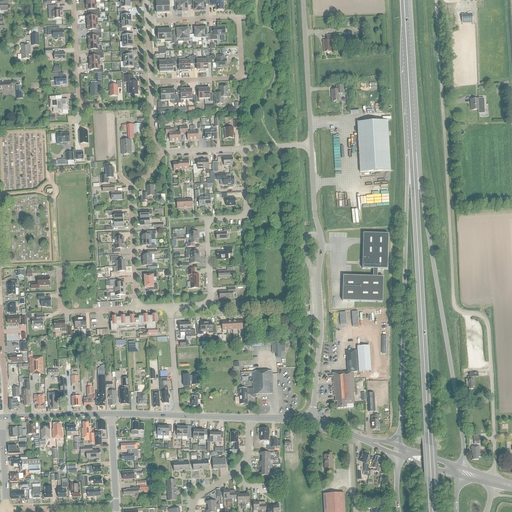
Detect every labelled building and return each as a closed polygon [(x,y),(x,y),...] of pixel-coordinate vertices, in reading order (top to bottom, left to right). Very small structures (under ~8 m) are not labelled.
[(163,3),(163,13),(170,13),(169,7),(172,7),(172,0),(163,0),(162,0),(163,3)] [(177,0),(172,0),(172,7),(175,6),(176,13),(182,13),(181,2),(181,0),(177,0)] [(187,6),(190,6),(190,0),(186,0),(187,2),(181,2),(182,13),(188,12),(187,6)] [(190,0),(190,6),(193,6),(194,12),(200,12),(199,2),(194,2),(193,0),(190,0)] [(202,0),(203,1),(199,2),(200,12),(205,11),(205,5),(208,5),(208,0),(202,0)] [(224,10),(223,0),(209,0),(209,6),(216,6),(216,10),(224,10)] [(130,2),(120,2),(121,8),(117,8),(117,12),(124,12),(124,8),(130,8),(130,2)] [(157,13),(163,13),(163,3),(156,3),(156,2),(154,2),(154,9),(156,9),(157,13)] [(92,10),(92,13),(100,13),(99,10),(96,10),(96,3),(86,4),(86,10),(92,10)] [(62,12),(57,12),(57,6),(49,6),(50,19),(63,19),(62,12)] [(124,12),(117,12),(118,16),(121,16),(122,22),(131,22),(131,15),(124,16),(124,12)] [(87,24),(97,23),(97,19),(100,19),(100,13),(92,13),(92,17),(87,17),(87,24)] [(472,23),(472,15),(472,14),(461,14),(462,23),(472,23)] [(131,22),(122,22),(122,28),(118,28),(119,32),(125,32),(125,28),(131,28),(131,22)] [(93,33),(102,33),(102,30),(101,30),(100,27),(97,27),(97,23),(87,24),(87,30),(93,30),(93,33)] [(64,38),(63,31),(59,31),(59,27),(47,28),(47,35),(53,35),(53,38),(54,39),(54,40),(55,41),(57,40),(58,39),(57,39),(58,39),(58,38),(64,38)] [(213,33),(210,33),(210,34),(210,40),(217,40),(217,36),(225,35),(225,33),(226,32),(226,29),(225,28),(225,29),(225,27),(220,27),(220,28),(213,28),(213,33)] [(192,35),(192,41),(192,42),(193,42),(195,42),(198,42),(198,38),(201,38),(201,28),(195,28),(195,35),(192,35)] [(210,40),(210,34),(207,34),(207,28),(201,28),(201,38),(207,38),(207,40),(210,40)] [(174,36),(174,42),(178,42),(178,39),(183,39),(183,29),(177,29),(177,35),(174,36)] [(189,29),(183,29),(183,39),(183,42),(192,41),(192,35),(189,35),(189,29)] [(165,40),(164,30),(158,30),(158,35),(156,35),(156,43),(161,43),(161,41),(165,40)] [(171,30),(164,30),(165,40),(171,40),(171,44),(174,44),(174,42),(174,36),(174,35),(171,35),(171,30)] [(125,32),(119,32),(119,36),(122,36),(123,42),(132,42),(132,35),(125,36),(125,32)] [(352,32),(344,33),(345,46),(353,46),(352,32)] [(101,39),(101,33),(103,33),(102,33),(93,33),(93,37),(88,37),(88,44),(98,43),(98,39),(101,39)] [(39,34),(31,34),(31,46),(39,46),(39,34)] [(324,52),(332,52),(331,40),(334,40),(334,36),(326,36),(327,40),(323,40),(324,52)] [(132,42),(123,42),(121,43),(121,48),(119,48),(120,52),(126,52),(126,48),(133,48),(132,42)] [(98,43),(88,44),(89,50),(94,50),(94,53),(102,53),(102,47),(99,47),(98,43)] [(30,55),(30,45),(21,45),(21,60),(29,59),(29,55),(30,55)] [(58,53),(58,52),(54,52),(54,60),(65,60),(65,53),(58,53)] [(124,62),(133,62),(133,55),(126,56),(126,52),(120,52),(120,56),(124,56),(124,62)] [(89,57),(89,64),(99,63),(99,59),(103,59),(103,53),(102,53),(94,53),(95,57),(89,57)] [(227,67),(226,60),(224,60),(223,55),(217,55),(218,60),(216,60),(217,68),(227,67)] [(187,61),(184,61),(185,73),(188,72),(188,71),(190,71),(190,65),(193,65),(193,56),(189,56),(189,58),(187,58),(187,61)] [(202,60),(203,72),(206,72),(206,70),(208,70),(208,64),(211,64),(210,56),(207,57),(207,60),(202,60)] [(203,72),(202,60),(197,60),(197,57),(194,57),(194,65),(197,65),(197,71),(199,71),(199,72),(203,72)] [(184,58),(179,58),(176,58),(176,66),(179,65),(179,71),(181,71),(181,73),(185,73),(184,61),(184,58)] [(166,62),(166,72),(173,72),(173,66),(175,66),(175,59),(170,59),(170,62),(166,62)] [(160,72),(166,72),(166,62),(162,62),(161,60),(157,60),(157,67),(159,67),(160,72)] [(133,62),(124,62),(124,68),(121,68),(121,72),(127,72),(127,68),(134,68),(133,62)] [(99,63),(89,64),(90,70),(95,70),(96,73),(103,73),(103,67),(100,67),(99,63)] [(58,73),(51,74),(51,81),(56,81),(56,86),(60,85),(66,84),(66,77),(62,77),(58,77),(58,73)] [(133,82),(133,75),(125,76),(125,83),(128,82),(129,94),(132,94),(132,95),(138,95),(137,82),(133,82)] [(121,88),(121,81),(117,81),(117,85),(110,86),(110,96),(117,96),(117,88),(121,88)] [(12,91),(11,82),(0,82),(0,89),(4,89),(4,90),(7,90),(7,91),(12,91)] [(102,89),(101,83),(98,83),(98,85),(91,86),(91,96),(98,96),(98,89),(102,89)] [(343,94),(343,85),(336,86),(336,90),(331,90),(332,102),(339,102),(339,94),(343,94)] [(227,91),(227,86),(220,87),(220,91),(220,93),(216,93),(216,104),(223,104),(223,98),(228,97),(229,97),(230,96),(230,94),(229,93),(228,93),(228,91),(227,91)] [(204,88),(204,99),(209,99),(210,102),(213,102),(212,95),(209,95),(209,89),(207,89),(207,87),(204,88)] [(183,103),(183,100),(186,100),(186,88),(182,89),(182,90),(181,90),(181,96),(178,96),(178,104),(183,103)] [(189,88),(186,88),(186,100),(189,100),(189,101),(189,102),(190,102),(190,103),(191,103),(192,103),(195,103),(195,95),(192,95),(191,89),(190,90),(189,88)] [(204,99),(204,88),(200,88),(200,89),(198,89),(199,95),(196,95),(196,103),(199,103),(199,99),(204,99)] [(159,101),(168,101),(167,90),(161,91),(161,96),(159,96),(159,101)] [(174,90),(167,90),(168,101),(172,100),(172,103),(177,103),(177,95),(174,95),(174,90)] [(68,105),(67,99),(55,100),(55,96),(49,97),(50,108),(53,108),(53,112),(59,112),(59,113),(60,114),(61,114),(62,113),(62,111),(68,110),(68,106),(68,105)] [(484,113),(483,99),(479,99),(470,99),(470,103),(471,111),(479,110),(479,113),(484,113)] [(210,127),(211,129),(211,138),(211,139),(217,139),(216,127),(219,127),(219,119),(215,119),(215,127),(210,127)] [(390,171),(387,121),(357,122),(360,173),(390,171)] [(141,124),(133,125),(127,125),(128,139),(134,138),(134,135),(139,135),(139,137),(142,136),(141,124)] [(180,132),(175,132),(175,141),(181,141),(180,134),(184,134),(183,130),(183,127),(179,127),(180,132)] [(169,142),(175,141),(175,132),(174,129),(171,129),(171,128),(165,128),(166,135),(169,135),(169,142)] [(211,138),(211,129),(205,130),(205,128),(201,129),(202,132),(205,132),(205,139),(211,138)] [(233,131),(233,128),(225,128),(225,139),(233,138),(232,131),(233,131)] [(87,132),(79,132),(80,144),(88,143),(87,132)] [(61,134),(61,133),(57,133),(57,144),(60,144),(60,143),(70,142),(69,133),(61,134)] [(131,152),(131,140),(121,141),(122,153),(124,153),(124,155),(129,154),(129,152),(131,152)] [(74,161),(73,152),(65,153),(66,161),(74,161)] [(75,152),(76,160),(84,160),(83,152),(75,152)] [(233,166),(232,158),(223,158),(224,166),(233,166)] [(200,169),(203,169),(203,160),(197,160),(197,165),(193,165),(193,174),(198,174),(198,172),(200,171),(200,169)] [(112,167),(111,167),(110,164),(104,164),(104,168),(105,168),(106,175),(100,176),(101,184),(107,183),(107,178),(113,178),(112,167)] [(225,174),(216,174),(213,174),(214,180),(223,180),(223,185),(228,185),(228,187),(229,188),(232,188),(233,187),(233,185),(234,185),(234,177),(231,177),(229,175),(225,175),(225,174)] [(121,193),(114,193),(114,186),(103,186),(103,192),(111,192),(112,200),(122,200),(121,193)] [(147,196),(154,196),(154,199),(158,199),(158,194),(157,193),(156,192),(155,192),(154,192),(154,186),(146,186),(147,193),(143,193),(144,201),(147,201),(147,196)] [(204,198),(205,198),(205,197),(199,197),(198,191),(195,191),(196,200),(199,200),(199,206),(205,206),(204,198)] [(221,194),(219,195),(219,199),(226,198),(226,206),(235,206),(235,198),(227,198),(227,193),(221,194)] [(205,206),(205,207),(211,207),(210,199),(214,199),(213,195),(210,195),(210,198),(205,198),(204,198),(205,206)] [(109,217),(114,216),(114,220),(123,219),(122,213),(112,213),(112,210),(105,210),(105,214),(109,213),(109,217)] [(112,227),(114,227),(123,226),(123,220),(114,220),(114,224),(110,224),(110,227),(105,227),(105,231),(112,230),(112,227)] [(189,235),(189,238),(198,238),(198,232),(195,232),(195,228),(187,228),(187,233),(187,235),(189,235)] [(230,232),(230,229),(224,229),(224,232),(216,233),(217,240),(227,239),(226,232),(230,232)] [(155,240),(155,235),(156,234),(156,231),(148,231),(148,235),(141,235),(141,241),(151,240),(155,240)] [(115,240),(115,243),(124,243),(124,237),(119,237),(119,233),(112,234),(113,240),(115,240)] [(377,269),(387,269),(388,234),(363,234),(362,269),(373,269),(373,277),(343,276),(342,301),(383,302),(383,277),(377,277),(377,269)] [(198,238),(189,238),(189,244),(187,244),(187,247),(195,247),(194,244),(199,243),(198,238)] [(151,240),(141,241),(141,246),(148,246),(149,249),(157,249),(156,245),(154,245),(154,243),(151,243),(151,240)] [(124,243),(115,243),(115,247),(113,247),(113,253),(120,253),(120,249),(124,249),(124,243)] [(232,254),(231,247),(225,247),(226,251),(217,252),(218,260),(228,259),(228,254),(232,254)] [(190,255),(190,258),(199,258),(199,252),(196,252),(196,249),(186,249),(186,253),(188,253),(188,255),(190,255)] [(142,261),(152,260),(152,255),(157,254),(157,251),(149,251),(149,255),(142,255),(142,261)] [(116,267),(125,266),(125,261),(118,261),(118,257),(111,257),(111,262),(113,262),(113,264),(116,264),(116,267)] [(152,260),(142,261),(143,266),(150,266),(150,269),(157,269),(157,265),(155,265),(155,263),(152,263),(152,260)] [(233,273),(233,268),(227,268),(227,271),(218,272),(219,279),(229,278),(229,273),(233,273)] [(199,281),(199,275),(195,275),(194,269),(187,269),(188,275),(190,275),(190,289),(199,288),(199,281)] [(144,282),(153,281),(153,278),(157,277),(156,272),(150,272),(150,275),(144,276),(144,282)] [(50,285),(50,277),(38,278),(38,283),(31,283),(31,289),(39,289),(39,286),(50,285)] [(11,284),(7,284),(8,295),(16,295),(18,295),(18,288),(15,289),(15,285),(17,285),(17,280),(11,281),(11,284)] [(115,290),(125,289),(124,283),(118,283),(117,280),(110,280),(110,287),(115,287),(115,290)] [(153,281),(144,282),(145,288),(151,288),(151,291),(157,290),(157,285),(154,285),(153,281)] [(235,293),(235,288),(228,288),(228,291),(219,292),(220,299),(233,298),(233,293),(235,293)] [(125,289),(115,290),(115,293),(110,294),(111,300),(119,299),(118,296),(125,295),(125,289)] [(51,307),(50,298),(44,298),(44,295),(38,295),(38,301),(41,301),(41,307),(46,307),(46,308),(51,307)] [(16,314),(15,302),(9,302),(9,304),(7,304),(7,313),(9,313),(9,315),(16,314)] [(139,326),(141,326),(143,326),(144,326),(146,325),(146,327),(146,330),(148,330),(148,334),(157,334),(157,329),(156,329),(156,325),(155,323),(157,323),(156,314),(152,315),(152,316),(148,316),(148,315),(143,315),(143,317),(139,317),(139,319),(134,319),(134,316),(129,316),(129,317),(125,318),(125,316),(121,316),(121,318),(116,318),(116,317),(112,317),(112,322),(111,322),(111,331),(117,331),(117,327),(120,327),(122,327),(124,327),(126,327),(128,326),(130,326),(132,326),(134,326),(136,326),(139,326)] [(44,322),(44,315),(36,315),(36,319),(32,319),(32,327),(43,326),(43,322),(44,322)] [(25,317),(21,317),(7,317),(8,324),(20,323),(20,325),(26,325),(25,317)] [(61,321),(54,322),(54,329),(55,329),(55,332),(65,332),(65,320),(61,320),(61,321)] [(203,332),(206,332),(206,322),(200,323),(200,328),(197,328),(197,335),(203,335),(203,332)] [(212,322),(206,322),(206,332),(209,331),(210,334),(215,333),(215,325),(212,325),(212,322)] [(190,323),(185,323),(185,332),(186,337),(191,337),(195,337),(195,330),(191,330),(190,323)] [(357,351),(356,351),(346,351),(348,372),(332,374),(332,376),(328,376),(328,377),(329,377),(329,379),(333,378),(333,382),(334,396),(335,396),(335,402),(337,402),(337,409),(347,408),(346,404),(348,403),(348,404),(354,404),(353,394),(355,393),(353,372),(371,371),(369,346),(357,346),(357,351)] [(12,363),(23,362),(23,354),(11,355),(11,356),(9,356),(9,361),(12,361),(12,363)] [(43,357),(30,358),(29,358),(29,375),(43,374),(43,357)] [(239,398),(235,398),(235,402),(236,403),(236,404),(237,404),(238,404),(239,404),(247,404),(247,395),(250,395),(251,397),(257,398),(256,395),(279,394),(278,371),(272,371),(252,372),(253,388),(245,389),(245,387),(241,387),(240,387),(239,388),(239,389),(239,393),(239,398)] [(473,387),(473,379),(473,377),(478,377),(478,373),(469,373),(469,377),(467,377),(467,379),(465,379),(466,387),(468,387),(468,389),(473,389),(473,387)] [(96,400),(95,400),(96,406),(99,406),(99,407),(105,406),(104,400),(105,400),(104,375),(98,375),(98,385),(100,384),(100,391),(99,392),(96,392),(96,400)] [(200,385),(200,375),(192,375),(192,385),(200,385)] [(122,387),(123,387),(124,389),(119,390),(120,399),(121,399),(121,405),(129,404),(128,389),(127,387),(129,387),(129,378),(122,378),(122,387)] [(87,388),(87,398),(83,398),(84,407),(93,406),(92,398),(93,398),(93,395),(92,387),(87,388)] [(169,396),(168,387),(164,388),(164,392),(161,392),(162,404),(169,404),(169,399),(170,399),(170,396),(169,396)] [(48,393),(48,397),(49,405),(50,405),(50,411),(57,410),(57,407),(58,406),(58,393),(48,393)] [(147,399),(146,394),(139,394),(139,399),(138,400),(138,405),(146,405),(146,399),(147,399)] [(43,395),(41,395),(34,395),(35,405),(36,405),(36,410),(45,410),(44,395),(43,395)] [(197,400),(199,400),(199,395),(191,395),(191,399),(191,407),(197,407),(197,400)] [(81,406),(80,399),(80,397),(72,397),(72,407),(81,406)] [(10,400),(10,411),(14,411),(14,410),(19,410),(19,405),(18,405),(18,402),(14,402),(14,400),(10,400)] [(82,438),(84,438),(84,441),(90,440),(90,444),(94,444),(94,434),(91,434),(90,427),(89,427),(88,422),(83,423),(83,429),(82,429),(82,438)] [(99,438),(99,436),(101,435),(101,434),(103,434),(103,430),(105,430),(105,422),(97,423),(98,426),(97,427),(98,429),(98,430),(95,431),(95,438),(96,445),(101,445),(101,438),(99,438)] [(138,422),(132,422),(132,431),(131,430),(131,434),(138,434),(138,431),(143,431),(144,424),(138,423),(138,422)] [(34,443),(39,442),(39,435),(36,435),(35,424),(28,425),(28,435),(32,434),(32,437),(34,437),(34,443)] [(50,430),(49,424),(42,425),(42,430),(41,430),(41,439),(39,440),(39,445),(46,445),(45,439),(50,439),(49,430),(50,430)] [(63,439),(62,429),(61,429),(61,424),(53,424),(53,430),(53,439),(63,439)] [(66,426),(67,433),(67,436),(71,436),(70,433),(76,432),(76,426),(66,426)] [(157,436),(163,436),(163,427),(158,427),(158,426),(155,426),(154,432),(157,433),(157,436)] [(168,427),(163,427),(163,436),(168,436),(169,432),(172,432),(172,426),(168,426),(168,427)] [(177,437),(182,437),(182,427),(177,427),(177,426),(174,426),(174,432),(177,432),(177,437)] [(26,431),(22,431),(22,427),(10,428),(10,438),(18,437),(19,442),(26,441),(26,431)] [(187,433),(190,433),(191,429),(191,427),(187,427),(187,428),(182,427),(182,437),(187,437),(187,433)] [(193,440),(198,440),(199,431),(194,430),(194,427),(191,427),(191,429),(190,433),(190,439),(193,439),(193,440)] [(260,441),(269,441),(269,429),(260,429),(260,441)] [(199,431),(198,440),(204,440),(204,436),(207,436),(207,432),(207,430),(204,430),(204,431),(199,431)] [(207,436),(207,438),(207,442),(215,443),(215,433),(210,433),(210,432),(207,432),(207,436)] [(215,433),(215,443),(220,443),(220,438),(223,439),(223,433),(220,432),(220,433),(215,433)] [(280,448),(280,441),(277,441),(277,439),(271,439),(271,447),(277,447),(277,448),(280,448)] [(101,459),(100,450),(92,451),(92,447),(80,448),(81,453),(86,453),(87,459),(101,459)] [(480,458),(479,447),(470,447),(471,451),(472,451),(472,455),(473,454),(473,460),(478,460),(478,458),(480,458)] [(134,460),(134,457),(137,456),(137,449),(128,449),(128,454),(124,454),(124,455),(121,455),(121,459),(124,459),(124,461),(134,460)] [(364,475),(368,476),(369,459),(368,458),(369,454),(363,452),(359,462),(365,464),(364,475)] [(333,462),(332,455),(324,455),(325,469),(333,469),(333,462)] [(40,473),(40,460),(27,461),(27,456),(20,456),(20,460),(10,460),(10,461),(9,461),(9,463),(10,464),(10,465),(11,465),(11,467),(19,467),(20,471),(29,470),(29,473),(40,473)] [(373,461),(373,462),(373,463),(370,470),(378,473),(381,466),(379,466),(380,462),(379,462),(380,458),(376,457),(374,461),(373,461)] [(74,464),(67,465),(68,473),(77,473),(77,468),(74,469),(74,464)] [(101,472),(101,466),(93,466),(89,467),(90,474),(94,474),(94,472),(101,472)] [(23,479),(34,479),(34,475),(28,476),(28,471),(23,471),(23,479)] [(19,481),(18,474),(10,474),(10,482),(19,481)] [(67,488),(67,483),(67,479),(62,479),(62,488),(58,488),(58,491),(58,498),(66,498),(66,491),(66,488),(67,488)] [(68,491),(72,491),(72,498),(80,497),(80,491),(80,484),(72,485),(72,483),(68,483),(68,491)] [(40,499),(40,490),(40,487),(32,488),(33,490),(32,490),(32,499),(40,499)] [(52,492),(51,487),(44,487),(45,492),(44,492),(45,498),(53,498),(52,492)] [(23,492),(22,492),(11,492),(11,499),(28,499),(27,488),(23,489),(23,492)] [(123,490),(124,495),(129,495),(129,496),(135,495),(135,497),(135,498),(136,498),(137,499),(138,498),(139,498),(139,497),(139,495),(138,495),(138,488),(126,489),(126,490),(123,490)] [(229,491),(230,503),(232,503),(232,499),(237,499),(237,493),(235,493),(235,491),(229,491)] [(345,511),(344,493),(323,494),(323,511),(345,511)] [(259,502),(259,511),(261,511),(262,511),(267,510),(267,505),(265,505),(265,502),(259,502)]
